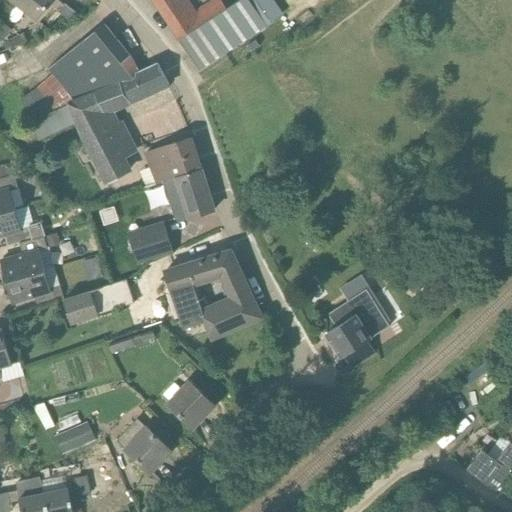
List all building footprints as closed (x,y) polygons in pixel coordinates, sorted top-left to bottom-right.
[(36,20),(43,12),(52,0),(21,0),(17,5),(36,20)] [(238,0),(227,8),(221,0),(210,0),(196,9),(189,0),(155,0),(181,38),(178,40),(198,71),(247,39),(267,25),(250,0),(238,0)] [(6,3),(0,9),(0,27),(4,23),(14,9),(6,3)] [(70,20),(76,13),(65,4),(59,12),(70,20)] [(4,23),(0,27),(0,39),(1,40),(11,29),(4,23)] [(49,69),(53,74),(75,101),(96,91),(109,117),(115,114),(151,95),(169,85),(157,63),(138,73),(130,57),(131,56),(104,24),(49,69)] [(9,40),(12,48),(23,43),(19,35),(9,40)] [(77,123),(85,139),(120,123),(115,114),(109,117),(96,91),(75,101),(68,104),(77,123)] [(77,123),(68,104),(35,120),(29,123),(37,142),(77,123)] [(120,123),(85,139),(105,183),(132,170),(126,157),(138,151),(124,121),(120,123)] [(165,182),(201,170),(192,138),(146,152),(156,184),(164,181),(165,182)] [(180,221),(194,217),(214,211),(201,170),(165,182),(175,219),(180,221)] [(0,214),(15,210),(10,191),(18,188),(14,175),(0,178),(0,214)] [(28,226),(29,227),(21,230),(15,210),(0,214),(0,236),(4,235),(8,247),(19,244),(19,243),(40,238),(44,237),(40,223),(28,226)] [(150,262),(174,254),(164,221),(127,233),(138,266),(150,262)] [(56,234),(45,237),(48,248),(59,244),(56,234)] [(6,282),(45,271),(39,252),(47,249),(44,237),(40,238),(19,243),(19,244),(23,255),(1,261),(6,282)] [(384,256),(395,272),(418,256),(406,239),(393,249),(384,256)] [(184,332),(205,323),(213,340),(243,326),(261,318),(230,251),(162,272),(184,332)] [(64,300),(60,286),(55,268),(45,271),(6,282),(12,303),(34,297),(37,308),(64,300)] [(406,280),(416,294),(428,285),(419,271),(406,280)] [(124,280),(90,291),(98,315),(132,304),(124,280)] [(98,315),(90,291),(65,299),(72,323),(98,315)] [(338,327),(327,334),(341,357),(389,327),(366,291),(330,314),(338,327)] [(0,369),(12,366),(12,365),(2,329),(0,329),(0,378),(1,378),(0,373),(0,369)] [(112,353),(143,342),(155,338),(153,330),(140,334),(132,337),(132,336),(109,344),(112,353)] [(214,405),(202,394),(203,392),(190,381),(168,404),(193,428),(214,405)] [(0,405),(18,397),(13,386),(0,392),(0,405)] [(63,396),(51,399),(53,407),(65,404),(63,396)] [(95,440),(87,421),(53,436),(62,455),(95,440)] [(150,473),(171,451),(147,428),(126,449),(150,473)] [(497,491),(511,470),(511,444),(510,443),(496,461),(482,451),(467,470),(487,485),(488,484),(497,491)] [(47,511),(44,494),(40,477),(15,482),(21,511),(47,511)] [(86,477),(76,479),(79,495),(90,493),(86,477)] [(47,511),(73,511),(68,488),(44,494),(47,511)] [(11,509),(7,492),(0,493),(0,510),(0,511),(11,509)]
